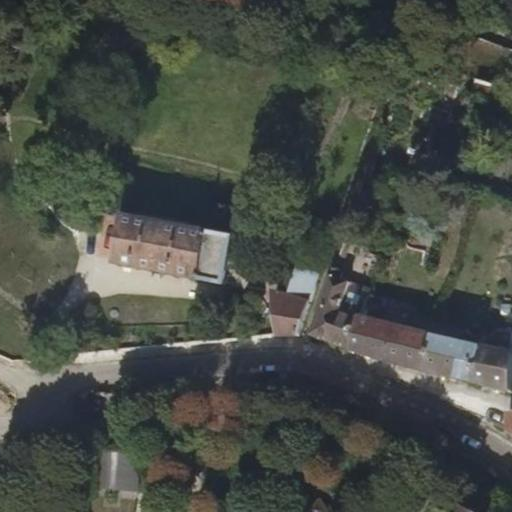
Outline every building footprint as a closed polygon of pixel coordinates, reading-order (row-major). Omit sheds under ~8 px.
[(124,216),(115,265),(224,286),(233,237),(124,216)] [(279,338),(298,337),(324,262),(301,260),(289,294),(274,291),(279,338)] [(347,349),(359,316),(368,291),(342,282),(345,273),(334,270),(311,336),(347,349)] [(511,354),(359,316),(347,349),(396,366),(452,379),(511,393),(511,354)] [(97,495),(141,497),(143,454),(99,452),(97,495)] [(305,510),(306,511),(329,511),(322,499),(305,510)]
